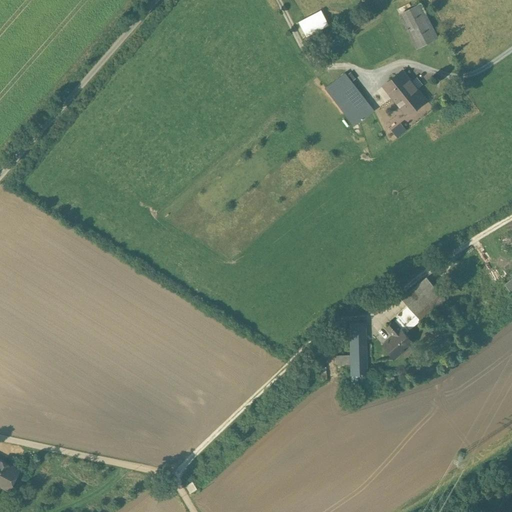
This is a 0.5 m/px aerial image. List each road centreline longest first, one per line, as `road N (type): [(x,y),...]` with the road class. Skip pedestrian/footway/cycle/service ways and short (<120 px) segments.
road 1 (track): [(511,219),(374,314),(330,326),(173,479)]
road 2 (unclassified): [(0,175),(154,0)]
road 3 (unclassified): [(173,479),(0,439)]
